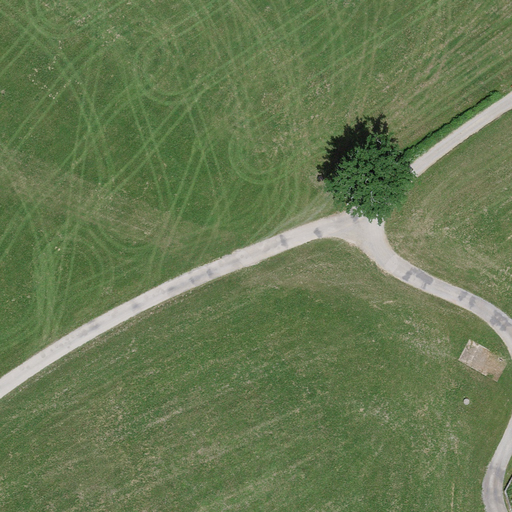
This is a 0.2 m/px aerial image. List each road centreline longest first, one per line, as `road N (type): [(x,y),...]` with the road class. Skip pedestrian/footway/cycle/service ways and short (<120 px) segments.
road 1 (track): [(511,98),(345,218),(166,291),(0,394)]
road 2 (track): [(345,218),(406,276),(488,308),(511,330)]
